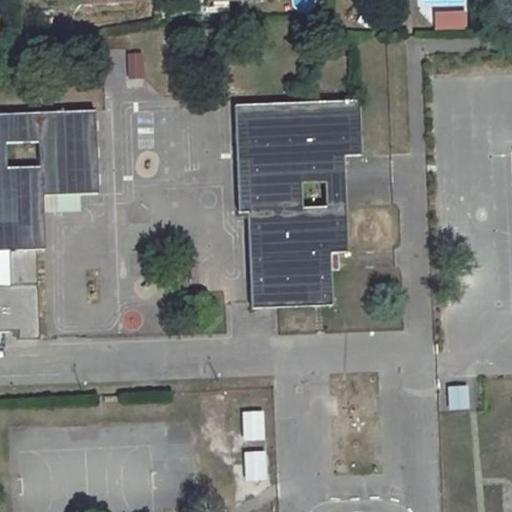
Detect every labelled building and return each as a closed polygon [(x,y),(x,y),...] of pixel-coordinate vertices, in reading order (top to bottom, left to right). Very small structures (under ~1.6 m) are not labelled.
[(433,12),(434,30),(467,28),(466,10),(433,12)] [(143,53),(126,53),(126,79),(143,79),(143,53)] [(347,253),(342,156),(361,156),(357,101),(287,104),(233,106),(238,214),(247,214),(251,304),(251,308),(277,307),(296,306),(331,305),(329,253),(347,253)] [(39,339),(35,249),(44,249),(42,195),(98,195),(95,111),(0,114),(0,251),(7,251),(9,286),(0,286),(0,332),(18,332),(18,340),(39,339)] [(467,387),(448,387),(449,409),(468,408),(467,387)] [(264,441),(264,412),(242,412),(242,441),(264,441)] [(243,451),(244,483),(267,482),(266,450),(243,451)]
